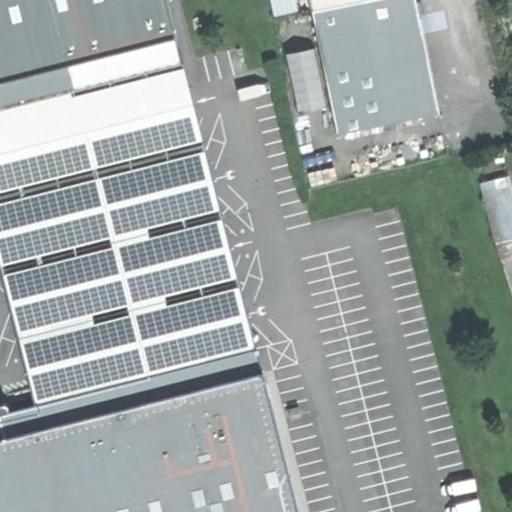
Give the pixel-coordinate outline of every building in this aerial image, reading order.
[(167,0),(0,0),(0,80),(66,64),(176,36),(167,0)] [(310,0),(339,134),(441,113),(416,0),(310,0)] [(0,107),(183,62),(176,36),(66,64),(70,80),(0,97),(0,107)] [(0,196),(204,145),(183,62),(0,107),(0,196)] [(0,97),(70,80),(66,64),(0,80),(0,97)] [(0,196),(0,263),(35,403),(158,372),(207,360),(255,348),(204,145),(0,196)] [(481,184),(493,234),(511,228),(511,194),(508,177),(481,184)] [(255,348),(207,360),(213,383),(261,371),(255,348)] [(0,511),(299,511),(264,370),(261,371),(213,383),(207,360),(158,372),(164,396),(7,436),(5,428),(0,425),(0,511)] [(0,425),(5,428),(7,436),(164,396),(158,372),(35,403),(0,411),(0,425)]
